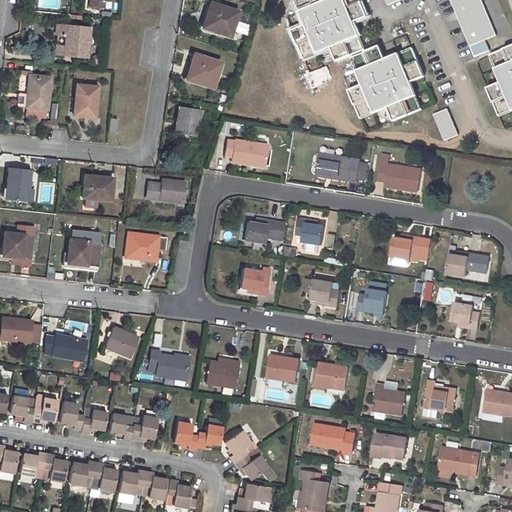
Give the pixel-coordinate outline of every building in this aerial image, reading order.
[(89,0),(88,7),(104,8),(105,1),(111,1),(111,0),(89,0)] [(327,0),(319,4),(317,0),(295,0),(306,25),(293,30),(305,58),(332,47),(337,61),(351,55),(365,48),(354,22),(368,16),(361,0),(327,0)] [(486,40),(497,35),(482,0),(451,0),(471,46),(486,40)] [(210,13),(205,29),(230,36),(238,11),(211,2),(208,12),(210,13)] [(56,23),(55,35),(65,36),(63,56),(86,59),(90,27),(56,23)] [(486,40),(471,46),(475,57),(490,51),(486,40)] [(511,45),(490,55),(500,82),(488,87),(500,116),(511,111),(511,45)] [(380,46),(370,50),(376,63),(386,59),(380,46)] [(422,109),(411,81),(424,76),(412,48),(386,59),(376,63),(370,50),(352,57),(363,85),(349,90),(361,119),(388,107),(394,120),(422,109)] [(194,54),(191,64),(193,65),(188,80),(212,88),(221,62),(194,54)] [(47,108),(50,77),(29,75),(27,93),(26,106),(27,106),(26,114),(46,117),(46,109),(47,108)] [(76,84),(73,115),(94,117),(97,86),(76,84)] [(20,92),(18,105),(26,106),(27,93),(20,92)] [(55,125),(59,105),(53,104),(49,124),(55,125)] [(179,105),(175,133),(195,136),(200,109),(179,105)] [(434,114),(445,141),(459,135),(448,109),(434,114)] [(109,118),(108,131),(116,131),(117,119),(109,118)] [(231,158),(230,161),(265,166),(268,145),(226,139),(223,156),(231,158)] [(422,169),(388,164),(390,154),(382,153),(378,181),(385,182),(384,186),(418,191),(422,169)] [(320,154),(317,175),(350,180),(351,177),(358,178),(361,160),(320,154)] [(8,168),(6,197),(26,200),(27,199),(27,191),(30,170),(8,168)] [(85,176),(82,198),(110,200),(112,178),(85,176)] [(148,183),(146,198),(183,202),(185,182),(161,179),(160,184),(148,183)] [(248,220),(244,240),(264,244),(265,238),(272,239),(275,221),(258,218),(257,222),(248,220)] [(299,218),(296,235),(303,236),(302,243),(322,245),(325,226),(315,224),(316,221),(299,218)] [(4,232),(2,255),(30,259),(33,235),(4,232)] [(128,233),(126,256),(156,260),(157,250),(165,252),(167,237),(128,233)] [(334,247),(336,236),(329,234),(327,246),(334,247)] [(394,236),(391,256),(391,262),(392,264),(406,267),(409,265),(410,259),(411,259),(411,260),(418,261),(419,255),(429,256),(432,240),(422,238),(404,235),(404,238),(394,236)] [(69,238),(66,263),(76,264),(76,268),(96,270),(99,242),(69,238)] [(321,255),(321,246),(305,245),(305,254),(321,255)] [(296,258),(297,248),(284,247),(283,256),(296,258)] [(449,253),(447,273),(467,276),(468,271),(475,271),(477,254),(460,251),(460,255),(449,253)] [(243,268),(240,287),(249,289),(248,292),(266,296),(271,269),(263,267),(262,271),(243,268)] [(427,269),(425,280),(433,281),(435,271),(427,269)] [(320,301),(320,304),(338,307),(341,289),(334,288),(334,283),(314,279),(311,299),(320,301)] [(425,282),(424,301),(433,302),(434,282),(425,282)] [(360,293),(357,310),(374,313),(375,309),(383,310),(385,310),(388,291),(368,288),(367,294),(360,293)] [(455,302),(451,321),(461,323),(460,327),(478,330),(481,312),(474,311),(475,306),(455,302)] [(1,319),(0,330),(0,338),(29,342),(29,341),(31,324),(32,321),(16,319),(16,320),(1,319)] [(40,325),(31,324),(29,341),(38,341),(40,325)] [(113,327),(105,347),(129,357),(137,337),(113,327)] [(46,335),(43,353),(81,361),(85,340),(56,334),(55,337),(46,335)] [(155,376),(185,381),(188,360),(174,358),(159,356),(159,352),(151,351),(149,368),(156,368),(155,376)] [(270,356),(266,377),(296,382),(301,359),(284,356),(284,358),(270,356)] [(209,360),(205,383),(235,388),(240,361),(232,359),(230,366),(218,364),(218,362),(209,360)] [(319,362),(315,385),(346,389),(349,368),(335,366),(335,365),(319,362)] [(428,380),(424,408),(453,412),(457,389),(450,388),(449,390),(435,387),(436,381),(428,380)] [(377,383),(372,411),(402,416),(406,392),(398,391),(397,393),(385,391),(386,384),(377,383)] [(266,389),(265,400),(283,400),(283,389),(266,389)] [(487,391),(484,412),(483,419),(503,422),(504,415),(511,416),(511,393),(501,392),(501,393),(487,391)] [(34,400),(30,422),(38,423),(39,419),(54,422),(58,401),(43,399),(42,396),(36,395),(34,397),(34,400)] [(34,400),(13,397),(9,414),(23,417),(22,423),(30,424),(30,422),(34,400)] [(59,423),(73,425),(72,429),(80,431),(83,416),(76,415),(77,405),(63,402),(59,423)] [(89,428),(103,431),(106,414),(84,409),(83,416),(80,431),(80,432),(88,434),(89,428)] [(108,432),(122,434),(121,440),(129,442),(129,439),(133,419),(111,415),(108,432)] [(157,420),(143,418),(142,421),(133,419),(129,439),(138,441),(139,437),(153,440),(157,420)] [(176,423),(172,443),(187,445),(186,450),(194,451),(195,447),(197,437),(188,435),(190,425),(176,423)] [(312,444),(343,449),(343,452),(353,454),(353,451),(356,433),(346,432),(346,429),(315,424),(312,444)] [(207,426),(205,435),(197,434),(197,437),(195,447),(203,449),(204,443),(218,445),(221,428),(207,426)] [(241,448),(250,442),(241,430),(224,442),(232,454),(229,457),(234,464),(246,456),(241,448)] [(408,439),(387,436),(377,434),(374,451),(385,453),(384,455),(405,459),(408,439)] [(0,469),(15,473),(19,453),(3,451),(4,447),(0,445),(0,469)] [(469,474),(477,475),(480,454),(443,448),(440,470),(454,472),(469,474)] [(38,457),(24,454),(20,473),(42,477),(46,454),(39,453),(38,457)] [(42,477),(65,482),(69,462),(53,459),(54,456),(46,454),(42,477)] [(250,480),(267,468),(259,456),(250,462),(246,456),(234,464),(238,470),(242,468),(250,480)] [(507,483),(511,483),(511,460),(510,470),(502,469),(500,485),(507,486),(507,483)] [(87,465),(73,463),(70,482),(92,486),(96,463),(88,462),(87,465)] [(118,471),(103,468),(104,464),(96,463),(92,486),(114,490),(118,471)] [(137,474),(123,472),(119,492),(120,492),(119,501),(133,503),(135,494),(141,495),(145,472),(138,471),(137,474)] [(304,492),(301,509),(304,509),(320,511),(325,511),(328,494),(330,484),(315,482),(316,473),(302,471),(301,480),(306,481),(304,492)] [(141,495),(165,500),(168,480),(153,477),(153,473),(145,472),(141,495)] [(192,488),(177,485),(178,482),(170,481),(168,494),(175,496),(173,505),(188,508),(190,499),(192,488)] [(398,511),(402,487),(382,484),(381,493),(379,506),(377,511),(398,511)] [(247,486),(244,500),(237,499),(236,506),(250,509),(251,501),(261,503),(263,488),(247,486)] [(271,490),(263,488),(261,503),(269,504),(271,490)] [(198,510),(200,501),(190,499),(188,508),(198,510)] [(443,511),(444,506),(427,503),(426,511),(421,510),(420,511),(443,511)]
